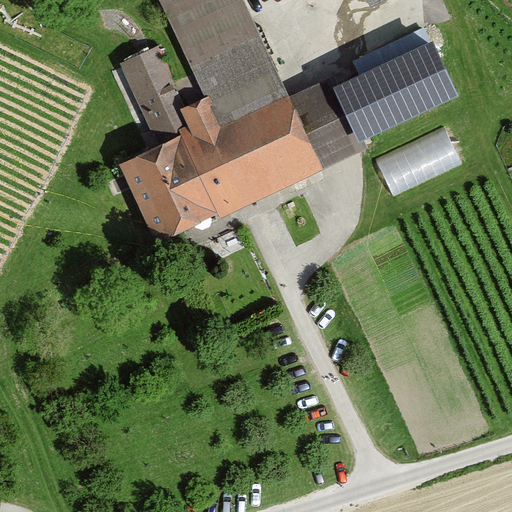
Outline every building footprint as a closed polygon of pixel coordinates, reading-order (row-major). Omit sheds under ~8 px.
[(230,139),(292,110),(241,0),(185,0),(170,7),(230,139)] [(360,65),(436,30),(431,19),(355,54),(360,65)] [(350,82),(375,136),(469,93),(444,39),(350,82)] [(203,151),(161,58),(127,73),(170,166),(203,151)] [(136,182),(164,245),(321,174),(292,110),(230,139),(203,151),(170,166),(136,182)] [(441,128),(377,158),(394,194),(458,163),(441,128)]
